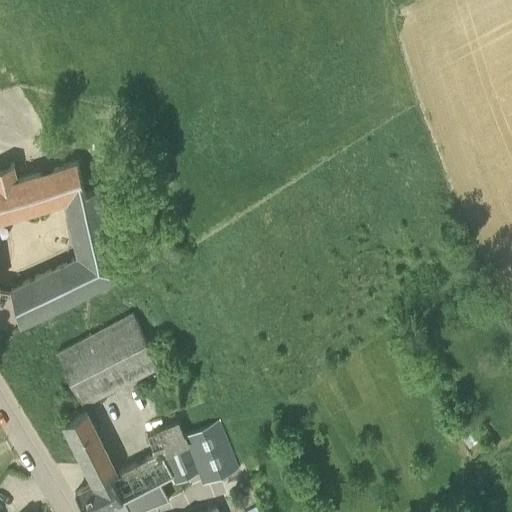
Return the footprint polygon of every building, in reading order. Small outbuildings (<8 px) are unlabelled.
[(13,163),(0,166),(0,216),(73,199),(85,257),(11,288),(20,322),(122,279),(103,189),(87,193),(80,162),(16,177),(13,163)] [(83,405),(162,368),(136,315),(56,351),(83,405)] [(110,474),(115,471),(108,458),(109,457),(85,410),(64,420),(88,467),(89,467),(96,481),(110,474)] [(122,500),(147,487),(174,472),(166,454),(190,444),(187,437),(180,419),(147,432),(155,451),(115,471),(110,474),(122,500)] [(187,437),(190,444),(202,471),(206,479),(239,466),(220,423),(187,437)] [(122,500),(110,474),(96,481),(75,491),(87,511),(134,511),(155,504),(147,487),(122,500)] [(188,498),(228,492),(225,476),(185,483),(188,498)]
